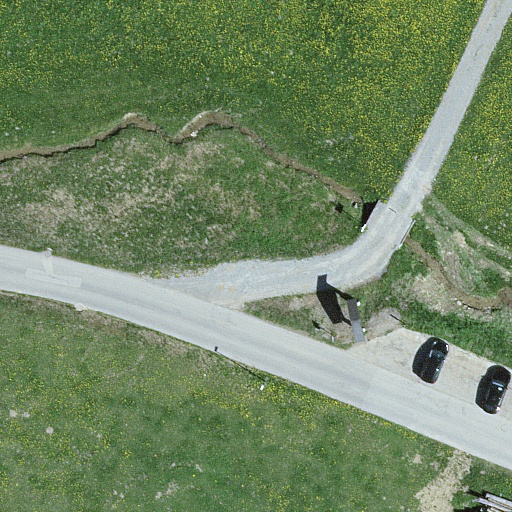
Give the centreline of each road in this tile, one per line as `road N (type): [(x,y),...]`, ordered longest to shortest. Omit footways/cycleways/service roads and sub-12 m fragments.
road 1 (tertiary): [(511,437),(133,300),(0,269)]
road 2 (track): [(183,317),(224,287),(344,267),(382,239),(502,0)]
